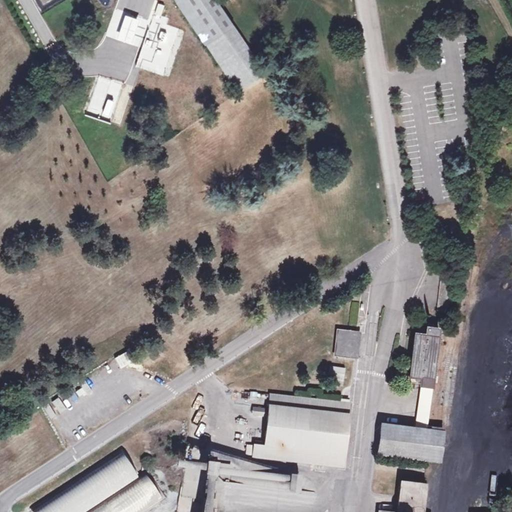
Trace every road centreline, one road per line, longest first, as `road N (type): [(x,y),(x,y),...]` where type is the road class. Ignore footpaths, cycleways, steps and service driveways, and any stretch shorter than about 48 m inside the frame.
road 1 (unclassified): [(398,252),(4,502),(2,511)]
road 2 (unclassified): [(398,252),(376,320),(349,511)]
road 3 (unknown): [(199,374),(255,463),(351,492)]
